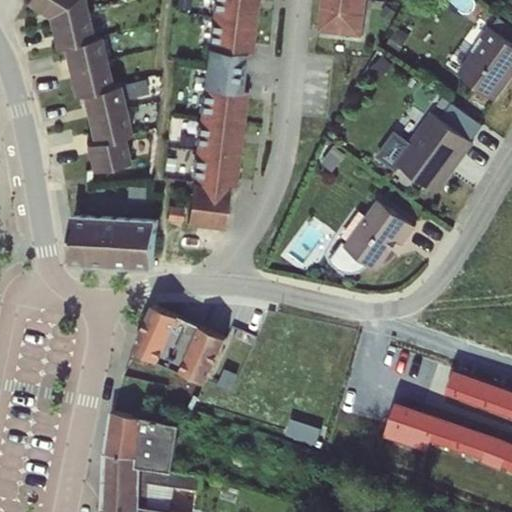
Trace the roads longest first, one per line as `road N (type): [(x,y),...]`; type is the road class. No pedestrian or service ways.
road 1 (residential): [(209,277),(361,317),(410,314),(442,281),(511,174)]
road 2 (residential): [(209,277),(256,215),(281,153),(300,0)]
road 3 (residential): [(64,511),(102,300)]
road 4 (residential): [(0,60),(55,263)]
